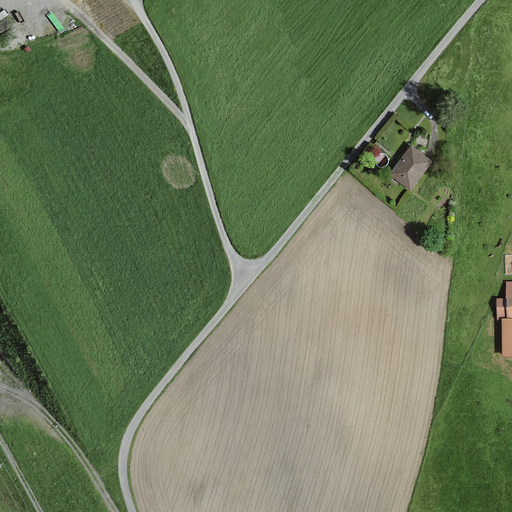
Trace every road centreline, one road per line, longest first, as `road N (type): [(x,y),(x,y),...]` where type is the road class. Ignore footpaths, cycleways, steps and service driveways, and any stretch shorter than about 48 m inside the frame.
road 1 (residential): [(481,0),(139,412),(121,456),(129,511)]
road 2 (track): [(115,511),(57,425),(0,387)]
road 3 (track): [(186,117),(66,0)]
